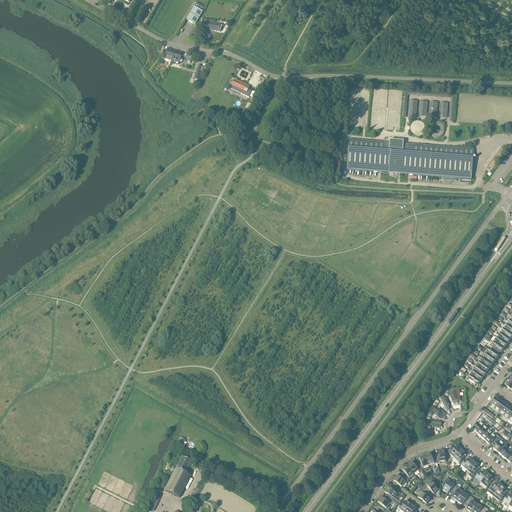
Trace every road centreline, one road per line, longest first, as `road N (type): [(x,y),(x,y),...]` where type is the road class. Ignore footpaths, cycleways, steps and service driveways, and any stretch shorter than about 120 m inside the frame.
road 1 (unclassified): [(511,83),(273,76),(225,53),(159,39),(87,0)]
road 2 (unclassified): [(502,201),(276,511)]
road 3 (secondary): [(306,511),(511,232)]
road 4 (unknown): [(306,76),(307,67),(359,57),(403,0)]
